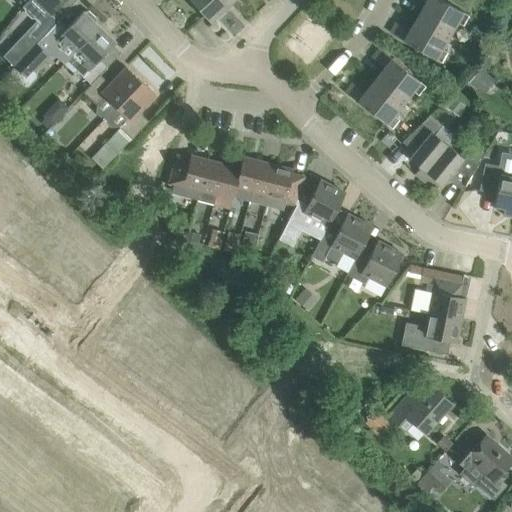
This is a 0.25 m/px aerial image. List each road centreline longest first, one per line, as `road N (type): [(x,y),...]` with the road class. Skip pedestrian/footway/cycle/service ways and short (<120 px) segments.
road 1 (residential): [(0,324),(190,463),(196,481),(179,511)]
road 2 (unclassified): [(494,251),(431,236),(296,111)]
road 3 (residential): [(511,422),(480,395),(470,373),(494,251)]
road 4 (residential): [(296,111),(383,0)]
